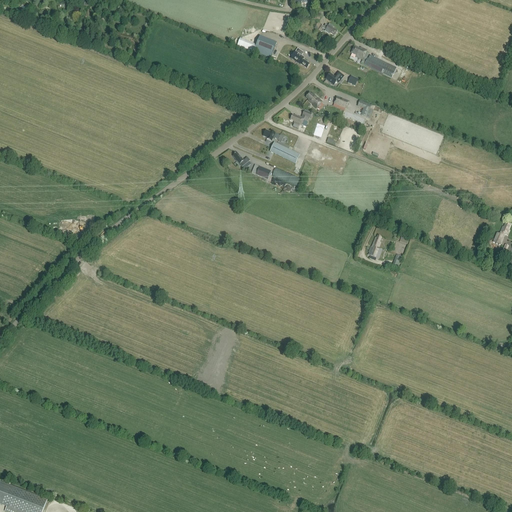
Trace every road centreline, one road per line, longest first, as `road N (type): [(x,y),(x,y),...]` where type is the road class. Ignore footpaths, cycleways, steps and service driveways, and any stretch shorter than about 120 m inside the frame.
road 1 (unclassified): [(0,340),(76,259),(265,118),(384,0)]
road 2 (track): [(511,218),(397,173),(375,227)]
road 3 (track): [(397,173),(265,118)]
road 4 (track): [(366,15),(236,0)]
